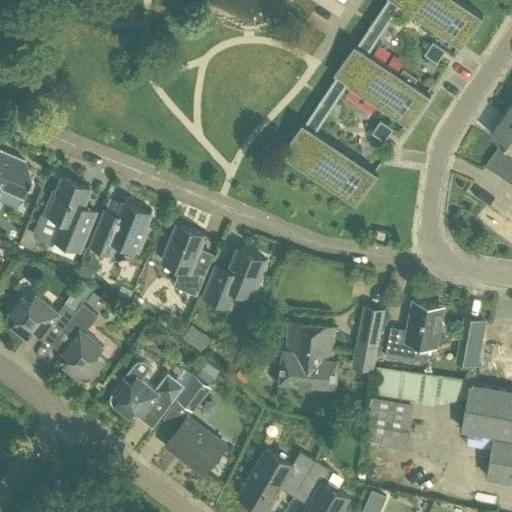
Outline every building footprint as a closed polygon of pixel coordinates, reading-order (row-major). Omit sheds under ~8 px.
[(378,171),(353,154),(328,138),(315,129),(321,121),(346,82),(359,90),(384,107),(409,124),(431,92),(406,75),(381,58),(368,49),(377,35),(398,3),(412,12),(437,29),(462,45),(483,14),(462,0),(383,0),(365,27),(334,73),(308,112),(282,152),(307,169),(332,185),(357,202),(378,171)] [(436,62),(444,50),(432,42),(424,54),(436,62)] [(511,146),(511,117),(506,113),(492,133),(511,146)] [(380,118),(371,131),(383,139),(392,126),(380,118)] [(495,172),(509,151),(499,144),(485,165),(495,172)] [(24,196),(29,184),(34,182),(32,178),(35,170),(27,166),(25,160),(0,149),(0,191),(2,187),(24,196)] [(506,179),(511,169),(511,153),(509,151),(495,172),(506,179)] [(78,218),(91,187),(62,175),(56,189),(55,188),(45,211),(42,214),(34,233),(35,236),(49,242),(53,240),(54,238),(80,249),(91,222),(78,218)] [(145,225),(151,212),(123,200),(117,214),(105,208),(90,245),(111,253),(114,245),(126,250),(130,248),(131,247),(138,249),(147,226),(145,225)] [(196,292),(209,259),(212,253),(199,247),(205,233),(177,222),(162,259),(182,267),(175,283),(196,292)] [(260,272),(266,258),(238,246),(229,269),(216,264),(203,295),(230,306),(236,289),(252,296),(262,272),(260,272)] [(315,262),(318,250),(302,247),(299,258),(315,262)] [(81,261),(76,273),(86,277),(91,265),(81,261)] [(92,291),(85,300),(92,306),(100,296),(92,291)] [(75,312),(75,311),(64,303),(59,311),(36,293),(29,301),(21,295),(8,311),(8,313),(7,314),(7,315),(7,317),(7,319),(7,320),(8,321),(8,323),(10,324),(10,325),(27,337),(33,329),(41,335),(45,331),(55,338),(75,312)] [(438,327),(444,325),(437,304),(413,300),(407,329),(391,325),(385,356),(415,361),(418,342),(435,345),(438,327)] [(75,312),(55,338),(64,346),(61,351),(69,357),(63,365),(77,376),(79,377),(80,378),(81,379),(84,379),(86,379),(88,379),(89,378),(90,378),(91,377),(92,377),(93,375),(105,359),(97,353),(103,345),(85,331),(98,314),(82,302),(75,311),(75,312)] [(372,369),(384,308),(364,305),(353,365),(372,369)] [(486,320),(463,316),(455,361),(477,365),(486,320)] [(334,360),(337,326),(288,322),(286,348),(282,348),(279,381),(333,386),(336,360),(334,360)] [(190,324),(182,337),(182,338),(202,352),(211,338),(190,324)] [(154,389),(142,378),(152,366),(147,361),(144,360),(140,360),(137,361),(134,363),(112,392),(111,393),(110,395),(110,396),(110,398),(111,399),(111,400),(111,401),(112,403),(114,404),(129,416),(135,408),(142,414),(150,404),(162,413),(184,384),(168,372),(154,389)] [(380,387),(403,388),(404,367),(381,365),(380,387)] [(409,368),(404,389),(421,393),(426,371),(409,368)] [(441,399),(441,372),(427,372),(427,398),(441,399)] [(193,411),(212,387),(195,373),(176,398),(193,411)] [(441,396),(462,401),(467,378),(446,373),(441,396)] [(511,389),(470,382),(467,397),(462,429),(470,431),(468,444),(493,448),(488,477),(511,480),(511,389)] [(202,471),(223,443),(186,416),(165,444),(202,471)] [(266,447),(238,493),(264,509),(278,486),(283,478),(298,487),(314,458),(300,450),(292,463),(266,447)] [(307,503),(301,511),(338,511),(348,496),(323,481),(330,468),(314,458),(298,487),(311,495),(307,503)] [(370,488),(359,511),(377,511),(385,495),(370,488)]
